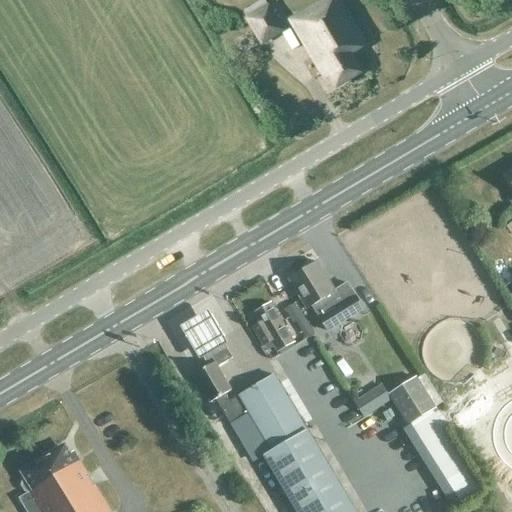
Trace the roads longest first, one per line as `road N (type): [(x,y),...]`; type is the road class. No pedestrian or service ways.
road 1 (primary): [(0,393),(481,110)]
road 2 (unclassified): [(458,69),(0,341)]
